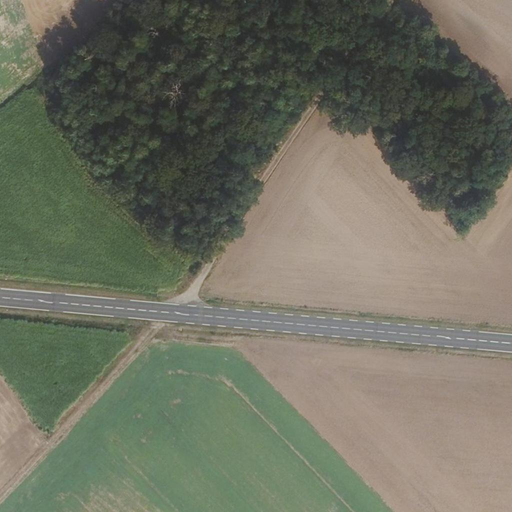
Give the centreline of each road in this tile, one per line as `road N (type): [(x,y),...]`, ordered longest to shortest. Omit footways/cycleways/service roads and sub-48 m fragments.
road 1 (track): [(0,502),(180,313),(402,0)]
road 2 (primary): [(511,343),(0,297)]
